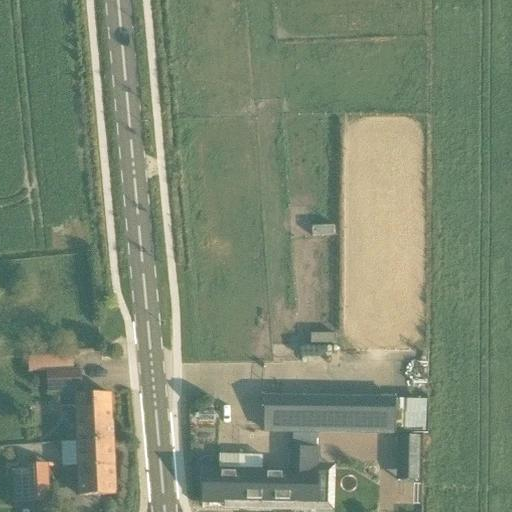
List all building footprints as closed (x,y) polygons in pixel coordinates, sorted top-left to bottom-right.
[(79,407),(81,444),(112,442),(110,395),(81,396),(81,391),(80,371),(73,371),(47,372),(47,392),(58,392),(59,408),(79,407)] [(394,401),(316,399),(265,399),(264,432),(394,434),(394,401)] [(418,438),(398,438),(398,464),(399,464),(399,461),(418,461),(418,438)] [(81,444),(82,469),(83,497),(114,496),(112,442),(81,444)] [(263,487),(262,509),(313,510),(314,450),(287,449),(287,473),(263,472),(263,487)] [(18,476),(18,480),(19,500),(34,499),(41,499),(41,493),(40,465),(27,465),(27,470),(19,470),(19,465),(7,466),(7,476),(18,476)] [(263,487),(263,472),(203,471),(202,503),(235,503),(234,509),(262,509),(263,487)]
